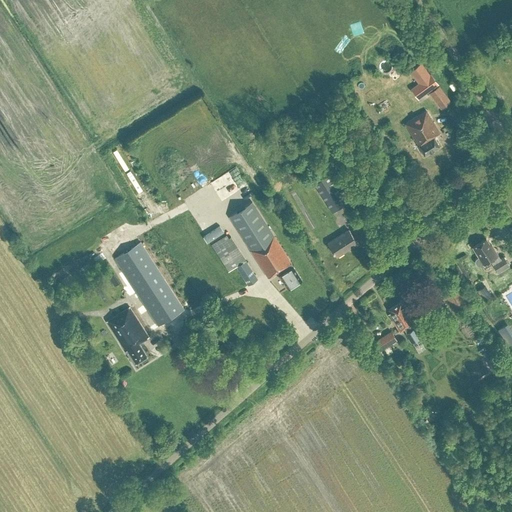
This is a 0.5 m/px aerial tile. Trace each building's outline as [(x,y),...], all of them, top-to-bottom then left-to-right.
[(437,83),(430,73),(429,71),(428,72),(420,61),(408,70),(417,83),(411,87),(418,97),(437,83)] [(401,63),(394,74),(401,78),(408,68),(401,63)] [(428,92),(439,108),(449,101),(438,85),(428,92)] [(405,123),(424,154),(439,145),(433,135),(439,132),(426,110),(405,123)] [(332,211),(346,202),(328,175),(314,183),(332,211)] [(273,234),(270,229),(254,204),(231,219),(250,249),(268,277),(280,269),(282,272),(279,274),(287,287),(301,278),(293,265),(290,267),(288,264),(291,262),(273,234)] [(357,242),(348,228),(327,241),(332,250),(333,252),(334,251),(336,256),(357,242)] [(249,283),(257,278),(245,259),(230,235),(228,237),(226,233),(211,242),(229,269),(237,264),(249,283)] [(472,246),(478,256),(476,257),(475,258),(475,259),(474,260),(475,261),(475,262),(476,263),(476,264),(477,264),(479,265),(480,265),(483,263),(490,259),(492,262),(497,271),(509,264),(503,255),(496,260),(494,257),(498,254),(490,242),(489,243),(486,238),(472,246)] [(158,324),(183,308),(140,241),(114,257),(158,324)] [(442,290),(452,307),(463,300),(452,283),(442,290)] [(491,293),(485,284),(477,289),(482,298),(491,293)] [(415,326),(413,322),(416,321),(408,309),(406,311),(400,301),(388,308),(395,318),(392,319),(400,331),(403,328),(406,332),(411,341),(428,331),(422,322),(415,326)] [(146,355),(138,341),(148,335),(129,305),(106,319),(134,363),(135,363),(136,363),(138,362),(138,360),(146,355)] [(498,354),(487,361),(497,376),(508,369),(498,354)]
